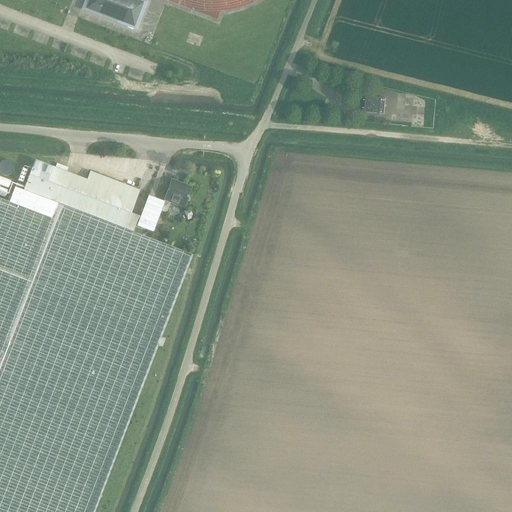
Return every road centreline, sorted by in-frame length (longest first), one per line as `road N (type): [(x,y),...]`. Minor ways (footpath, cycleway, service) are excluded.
road 1 (unclassified): [(133,511),(248,151)]
road 2 (unclassified): [(248,151),(0,127)]
